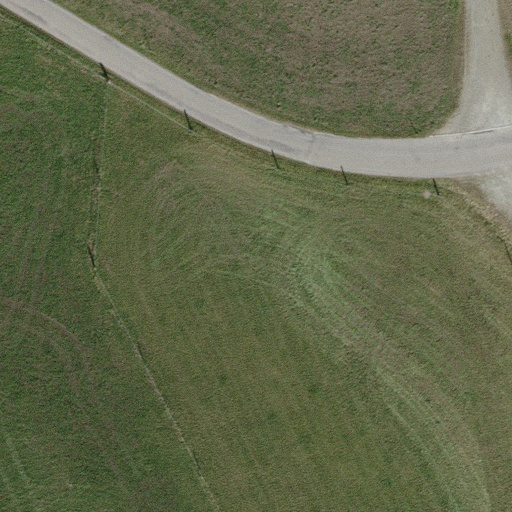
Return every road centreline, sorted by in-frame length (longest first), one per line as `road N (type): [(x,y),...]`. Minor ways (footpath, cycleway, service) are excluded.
road 1 (residential): [(511,150),(399,160),(284,140),(176,93),(12,0)]
road 2 (track): [(479,0),(506,152)]
